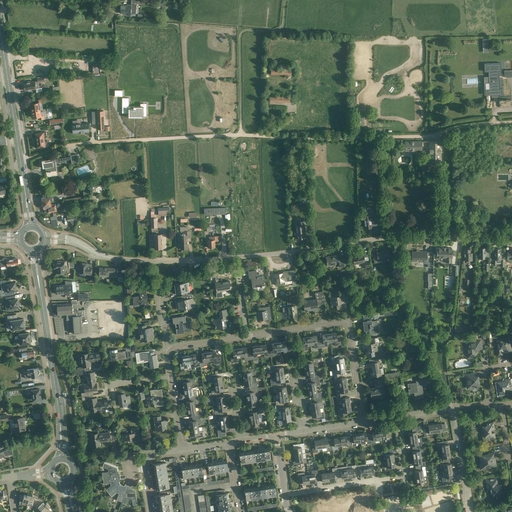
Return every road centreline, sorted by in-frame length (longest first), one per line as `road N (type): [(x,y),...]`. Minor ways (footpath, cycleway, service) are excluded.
road 1 (residential): [(43,239),(70,241),(101,257),(164,262),(391,238),(511,237)]
road 2 (track): [(241,135),(425,137),(511,123)]
road 3 (track): [(26,159),(82,143),(241,135)]
road 4 (primary): [(61,459),(33,250)]
road 5 (primary): [(30,227),(0,29)]
road 6 (residential): [(362,423),(346,326),(246,336)]
road 7 (track): [(241,135),(241,33),(281,28),(285,0)]
